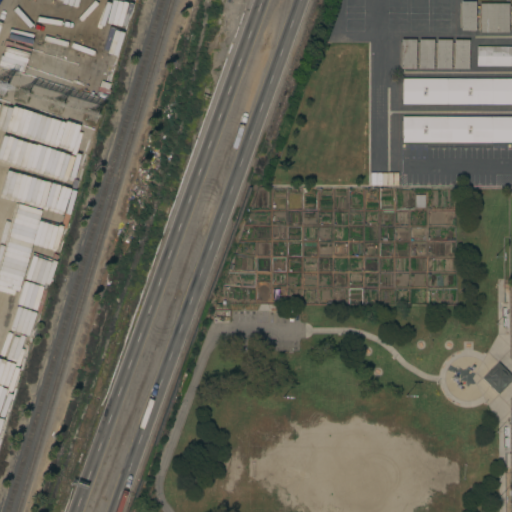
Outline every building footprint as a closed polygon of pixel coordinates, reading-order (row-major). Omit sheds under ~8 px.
[(475,1),(474,30),(460,30),(460,1),(475,1)] [(508,3),(507,33),(478,32),(478,3),(508,3)] [(414,39),(414,68),(400,68),(400,39),(414,39)] [(433,39),(432,69),(417,68),(418,39),(433,39)] [(450,39),(450,68),(435,68),(435,39),(450,39)] [(468,39),(467,69),(453,69),(453,39),(468,39)] [(510,46),(510,66),(476,66),(476,46),(510,46)] [(511,104),(401,104),(401,78),(511,78),(511,104)] [(88,124),(3,103),(0,114),(0,129),(81,150),(88,124)] [(401,117),(511,117),(511,141),(401,142),(401,117)] [(414,208),(414,195),(424,195),(424,208),(414,208)] [(36,320),(0,310),(0,334),(29,343),(36,320)] [(480,378),(487,385),(496,394),(511,378),(496,362),(487,371),(480,378)]
